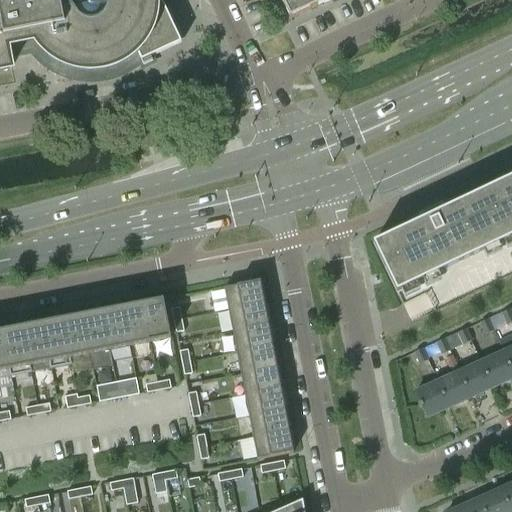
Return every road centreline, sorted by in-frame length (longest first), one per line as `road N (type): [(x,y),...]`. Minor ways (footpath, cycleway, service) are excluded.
road 1 (residential): [(380,490),(340,260),(319,192)]
road 2 (residential): [(278,204),(337,499)]
road 3 (secondary): [(265,155),(0,226)]
road 4 (residential): [(245,77),(0,128)]
road 5 (secondary): [(511,50),(301,143)]
road 6 (residential): [(0,296),(156,267),(202,221)]
road 7 (secondary): [(319,192),(511,106)]
road 8 (secondary): [(0,262),(202,221)]
road 9 (residential): [(431,0),(272,68)]
road 10 (residential): [(511,433),(380,490)]
